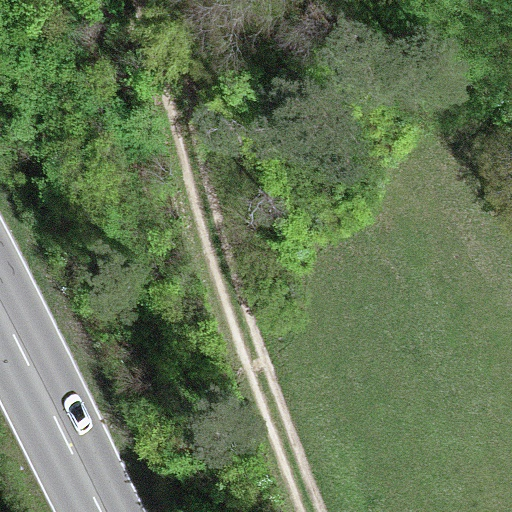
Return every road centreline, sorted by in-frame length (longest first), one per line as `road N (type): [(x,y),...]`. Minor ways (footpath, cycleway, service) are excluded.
road 1 (track): [(307,511),(141,0)]
road 2 (primary): [(0,303),(107,511)]
